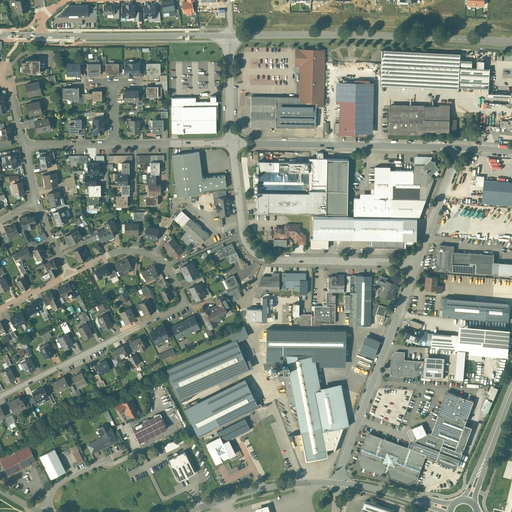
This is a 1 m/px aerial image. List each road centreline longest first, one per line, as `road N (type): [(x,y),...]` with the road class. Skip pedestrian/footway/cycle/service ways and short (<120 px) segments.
road 1 (residential): [(106,255),(131,250),(158,259),(183,302),(0,397)]
road 2 (tertiary): [(229,35),(511,42)]
road 3 (residential): [(232,143),(244,238),(258,255),(417,262)]
road 4 (residential): [(338,482),(417,262)]
road 5 (residential): [(232,143),(460,147)]
road 6 (tertiary): [(41,35),(229,35)]
road 7 (tertiary): [(189,510),(274,485),(338,482)]
road 8 (residential): [(417,262),(460,147)]
road 9 (secondary): [(511,387),(469,500)]
